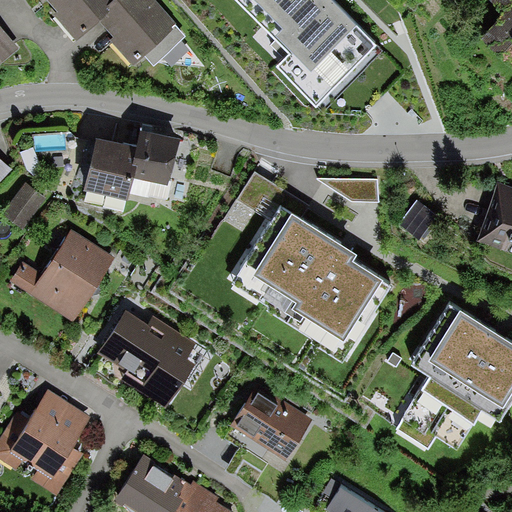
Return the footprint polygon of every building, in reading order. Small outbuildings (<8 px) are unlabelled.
[(109,0),(50,0),(58,8),(53,13),(75,38),(99,17),(109,9),(105,4),(109,0)] [(109,0),(105,4),(109,9),(99,17),(115,36),(109,40),(129,63),(143,52),(152,63),(161,55),(170,65),(188,50),(179,39),(184,35),(153,0),(109,0)] [(237,0),(291,54),(277,68),(316,107),(377,46),(331,0),(237,0)] [(511,0),(487,0),(506,16),(487,37),(511,59),(511,0)] [(0,66),(19,51),(0,26),(0,66)] [(169,188),(181,137),(149,130),(141,128),(137,147),(97,138),(84,191),(128,201),(133,179),(169,188)] [(0,183),(13,170),(0,156),(0,183)] [(255,170),(225,218),(244,230),(257,211),(266,217),(226,280),(341,352),(388,279),(378,272),(380,269),(349,250),(354,243),(304,212),(309,204),(255,170)] [(379,197),(378,177),(318,176),(353,196),(379,197)] [(511,183),(499,179),(478,236),(511,248),(511,183)] [(24,228),(46,199),(27,185),(5,214),(24,228)] [(435,212),(416,198),(400,220),(419,234),(435,212)] [(116,259),(70,228),(42,271),(25,260),(12,278),(75,320),(116,259)] [(511,343),(497,334),(450,304),(411,364),(432,378),(399,428),(429,448),(437,436),(457,449),(482,411),(499,422),(511,401),(511,343)] [(127,305),(99,348),(127,366),(122,373),(165,401),(195,355),(188,350),(195,340),(153,313),(149,320),(127,305)] [(312,415),(257,380),(230,422),(285,457),(312,415)] [(31,458),(68,400),(47,387),(27,417),(16,410),(0,434),(0,454),(15,465),(23,453),(31,458)] [(68,400),(31,458),(40,464),(32,475),(58,491),(84,450),(71,442),(89,413),(68,400)] [(192,482),(145,451),(117,492),(146,511),(236,511),(216,498),(218,495),(194,479),(192,482)] [(336,511),(388,511),(332,477),(325,489),(334,494),(326,506),(336,511)]
